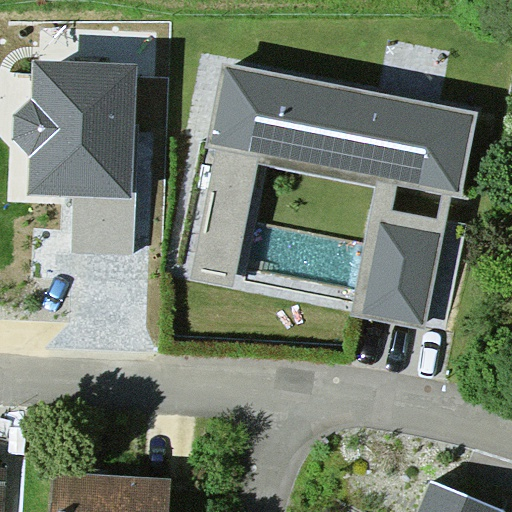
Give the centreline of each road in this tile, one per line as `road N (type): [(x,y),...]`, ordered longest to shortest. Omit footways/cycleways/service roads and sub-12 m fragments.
road 1 (residential): [(284,397),(0,384)]
road 2 (residential): [(511,437),(284,397)]
